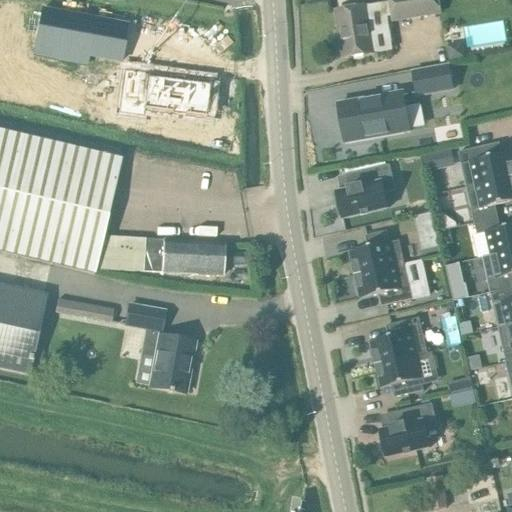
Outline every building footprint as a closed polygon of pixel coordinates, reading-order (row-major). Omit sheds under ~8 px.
[(439,0),(388,0),(392,22),(442,14),(439,0)] [(343,56),(373,51),(366,4),(336,9),(343,56)] [(42,9),(35,47),(44,48),(60,51),(59,60),(86,65),(88,56),(120,62),(127,25),(51,11),(42,9)] [(469,43),(506,40),(504,23),(468,26),(469,43)] [(449,65),(410,72),(415,98),(454,91),(449,65)] [(142,73),(137,119),(157,121),(158,111),(210,116),(214,81),(142,73)] [(345,144),(410,132),(402,92),(337,104),(345,144)] [(83,118),(87,97),(61,93),(58,113),(83,118)] [(0,251),(94,274),(121,159),(0,130),(0,251)] [(511,164),(510,154),(484,159),(482,147),(458,153),(466,188),(511,177),(511,164)] [(436,153),(422,156),(426,173),(440,170),(436,153)] [(343,220),(388,209),(384,194),(395,191),(390,166),(345,176),(348,190),(336,192),(339,203),(336,204),(339,216),(342,216),(343,220)] [(474,223),(496,218),(498,218),(495,206),(511,202),(511,177),(466,188),(474,223)] [(511,226),(500,230),(500,229),(498,218),(496,218),(474,223),(477,235),(486,233),(491,255),(492,256),(511,251),(511,226)] [(356,276),(404,265),(399,241),(389,244),(387,232),(365,237),(368,248),(368,249),(350,253),(356,276)] [(143,271),(161,273),(222,276),(224,243),(163,240),(145,239),(143,271)] [(490,293),(511,288),(511,251),(492,256),(482,258),(487,282),(490,293)] [(404,265),(356,276),(361,299),(378,295),(381,307),(412,300),(404,265)] [(0,369),(29,376),(45,379),(49,363),(33,360),(47,294),(0,284),(0,369)] [(511,288),(490,293),(493,305),(502,303),(507,325),(507,326),(511,325),(511,288)] [(57,300),(55,313),(110,324),(113,311),(57,300)] [(145,331),(140,357),(154,359),(149,387),(185,394),(194,343),(161,337),(166,311),(128,304),(124,327),(145,331)] [(389,338),(371,342),(377,365),(416,356),(407,321),(386,326),(389,338)] [(511,325),(507,326),(507,325),(498,328),(506,364),(511,362),(511,325)] [(424,391),(416,356),(377,365),(382,389),(400,384),(402,396),(424,391)] [(438,429),(432,404),(387,414),(391,428),(379,431),(385,458),(430,448),(426,432),(438,429)] [(473,511),(496,511),(499,511),(493,473),(468,477),(473,511)] [(444,478),(427,480),(431,511),(448,509),(444,478)]
